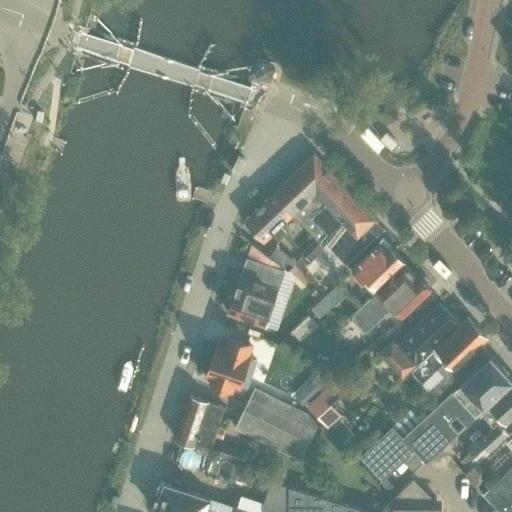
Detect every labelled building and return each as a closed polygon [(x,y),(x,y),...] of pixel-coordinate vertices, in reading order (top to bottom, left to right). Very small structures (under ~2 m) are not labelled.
[(261,62),(257,75),(270,80),(274,66),(261,62)] [(375,219),(351,193),(315,154),(274,192),(293,212),(320,241),(323,237),(346,263),(378,234),(369,224),(375,219)] [(293,212),(274,192),(245,219),(264,240),(272,233),(278,240),(286,232),(280,225),(293,212)] [(381,241),(352,268),(374,291),(405,261),(389,245),(387,247),(381,241)] [(277,246),(269,255),(289,270),(297,261),(277,246)] [(228,297),(225,304),(228,307),(227,311),(266,324),(276,327),(288,293),(277,290),(283,272),(277,268),(271,266),(248,258),(242,275),(241,274),(235,293),(233,292),(232,296),(228,297)] [(366,333),(393,307),(401,315),(431,287),(429,285),(430,281),(425,276),(421,276),(418,273),(416,275),(405,263),(371,296),(350,316),(366,333)] [(314,280),(313,280),(301,267),(293,276),(305,289),(313,282),(314,280)] [(340,279),(324,294),(332,302),(333,303),(349,289),(340,279)] [(440,303),(398,342),(418,363),(460,324),(440,303)] [(309,315),(290,332),(299,342),(318,325),(309,315)] [(433,389),(444,401),(466,381),(462,377),(487,353),(480,346),(485,341),(486,334),(470,317),(435,349),(447,362),(438,369),(445,377),(433,389)] [(249,356),(248,355),(251,344),(230,337),(227,349),(217,345),(206,376),(212,378),(210,383),(232,390),(234,385),(239,386),(249,356)] [(392,340),(380,351),(404,376),(416,365),(392,340)] [(427,417),(423,421),(405,438),(393,425),(361,455),(383,479),(386,476),(414,448),(427,463),(488,405),(511,383),(511,376),(492,355),(466,381),(444,401),(427,417)] [(337,376),(307,403),(327,425),(340,413),(330,402),(347,387),(337,376)] [(507,424),(511,420),(511,383),(488,405),(499,416),(496,420),(498,422),(469,450),(471,452),(462,460),(471,470),(509,434),(503,427),(506,424),(507,424)] [(300,459),(316,425),(307,413),(254,388),(235,428),(300,459)] [(302,388),(295,394),(303,403),(310,397),(302,388)] [(175,438),(211,450),(215,435),(223,437),(226,428),(218,426),(225,407),(189,395),(175,438)] [(405,438),(423,421),(411,408),(401,417),(392,425),(393,425),(405,438)] [(495,487),(486,496),(487,497),(500,511),(501,511),(511,511),(511,434),(508,439),(511,443),(511,467),(493,485),(495,487)] [(255,453),(222,443),(218,454),(219,454),(242,463),(251,466),(255,453)] [(383,479),(380,482),(386,487),(392,482),(386,476),(383,479)] [(378,511),(377,511),(289,484),(288,511),(436,511),(436,497),(433,497),(413,477),(393,498),(378,511)] [(157,498),(155,504),(156,509),(155,511),(244,511),(218,504),(209,501),(211,496),(165,482),(161,495),(157,498)] [(392,483),(387,489),(392,494),(398,488),(392,483)] [(241,494),(237,506),(257,511),(260,511),(262,509),(264,502),(241,494)]
